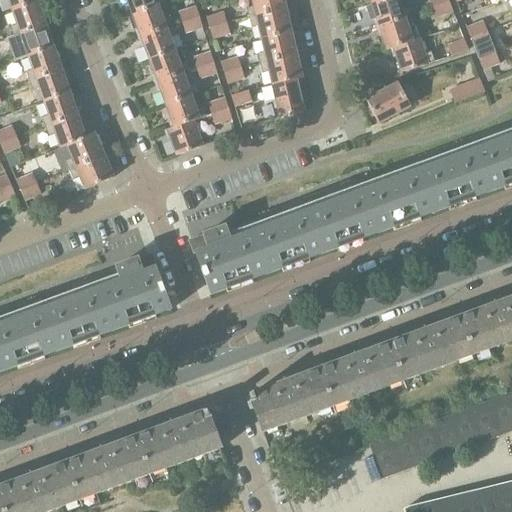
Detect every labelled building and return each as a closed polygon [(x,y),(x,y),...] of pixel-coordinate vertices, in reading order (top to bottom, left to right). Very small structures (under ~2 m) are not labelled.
[(0,0),(0,1),(2,0),(7,0),(11,11),(36,3),(35,0),(0,0)] [(126,0),(132,15),(157,6),(154,0),(126,0)] [(246,8),(248,18),(288,9),(287,8),(284,8),(282,0),(251,0),(253,7),(246,8)] [(384,0),(371,5),(378,26),(375,27),(375,28),(410,17),(407,7),(400,9),(397,0),(384,0)] [(448,1),(431,8),(435,18),(452,12),(448,1)] [(9,27),(12,36),(47,24),(47,23),(44,24),(36,3),(11,11),(16,24),(9,27)] [(137,37),(137,39),(172,26),(169,17),(162,19),(157,6),(132,15),(140,36),(137,37)] [(178,12),(181,23),(198,18),(195,7),(178,12)] [(288,9),(248,18),(250,28),(257,26),(260,39),(290,33),(285,12),(288,11),(288,9)] [(205,18),(209,29),(226,23),(222,13),(205,18)] [(410,17),(375,28),(376,30),(379,29),(386,51),(393,49),(392,48),(411,42),(411,41),(407,29),(413,26),(410,17)] [(198,18),(181,23),(185,34),(202,28),(198,18)] [(466,28),(470,39),(486,32),(482,22),(466,28)] [(209,29),(212,39),(229,34),(226,23),(209,29)] [(23,43),(27,56),(52,48),(45,27),(48,26),(47,24),(12,36),(16,46),(23,43)] [(141,39),(149,60),(173,51),(168,38),(175,36),(172,26),(137,39),(138,41),(141,39)] [(491,42),(486,32),(470,39),(474,49),(491,42)] [(256,54),(259,64),(298,55),(298,53),(295,54),(290,33),(260,39),(264,52),(256,54)] [(392,48),(393,49),(400,73),(426,64),(433,62),(430,53),(423,55),(418,39),(411,41),(411,42),(392,48)] [(467,50),(463,39),(446,46),(451,57),(467,50)] [(474,49),(478,60),(495,53),(491,42),(474,49)] [(25,72),(28,82),(63,70),(63,68),(60,69),(52,48),(27,56),(32,70),(25,72)] [(153,82),(154,84),(188,71),(185,62),(178,64),(173,51),(149,60),(156,81),(153,82)] [(192,58),(196,69),(213,63),(209,53),(192,58)] [(478,60),(483,71),(499,64),(495,53),(478,60)] [(298,55),(259,64),(261,74),(268,72),(271,86),(295,80),(295,81),(301,79),(296,57),(299,57),(298,55)] [(220,63),(223,74),(240,68),(237,58),(220,63)] [(213,63),(196,69),(199,79),(216,74),(213,63)] [(223,74),(226,84),(243,79),(240,68),(223,74)] [(39,89),(43,102),(68,93),(61,72),(64,71),(63,70),(28,82),(32,91),(39,89)] [(157,85),(165,105),(190,96),(185,83),(192,81),(188,71),(154,84),(154,86),(157,85)] [(481,86),(479,79),(449,91),(454,104),(484,92),(481,86)] [(302,113),(295,81),(295,80),(271,86),(274,96),(271,97),(271,99),(274,98),(279,118),(302,113)] [(384,91),(365,101),(378,124),(409,107),(397,84),(387,90),(385,87),(382,88),(384,91)] [(230,96),(234,107),(251,102),(247,91),(230,96)] [(41,117),(44,127),(79,115),(79,113),(76,114),(68,93),(43,102),(48,115),(41,117)] [(165,105),(173,127),(173,128),(192,121),(192,122),(198,120),(198,119),(205,116),(202,107),(195,110),(190,96),(165,105)] [(207,104),(210,115),(227,109),(224,99),(207,104)] [(227,109),(210,115),(214,125),(231,120),(227,109)] [(79,115),(44,127),(48,136),(55,134),(60,149),(66,147),(65,146),(84,138),(77,117),(80,116),(79,115)] [(176,156),(201,147),(192,122),(192,121),(173,128),(173,127),(166,130),(176,156)] [(511,121),(468,138),(489,193),(503,187),(511,184),(511,121)] [(0,131),(0,143),(15,137),(11,126),(0,131)] [(64,161),(68,171),(106,155),(105,153),(102,154),(93,134),(84,138),(65,146),(66,147),(71,158),(64,161)] [(0,143),(0,146),(3,154),(20,147),(15,137),(0,143)] [(468,138),(413,158),(433,213),(447,208),(448,208),(457,204),(465,202),(475,198),(489,193),(468,138)] [(106,155),(68,171),(72,180),(79,177),(84,190),(112,178),(103,158),(106,156),(106,155)] [(403,162),(358,179),(377,234),(392,228),(402,225),(409,222),(419,218),(433,213),(413,158),(403,162)] [(15,181),(20,191),(36,184),(31,174),(15,181)] [(0,177),(0,189),(10,185),(5,175),(0,177)] [(358,179),(302,200),(322,254),(336,249),(346,245),(353,243),(364,239),(377,234),(358,179)] [(20,191),(24,201),(40,194),(36,184),(20,191)] [(10,185),(0,189),(0,201),(14,196),(10,185)] [(203,236),(192,240),(197,253),(195,254),(210,295),(210,296),(225,290),(253,280),(267,275),(281,270),(291,266),(298,263),(308,259),(322,254),(302,200),(247,220),(245,221),(224,228),(215,231),(203,236)] [(116,268),(94,276),(114,331),(127,326),(155,316),(170,310),(154,268),(152,269),(148,256),(136,260),(124,264),(124,265),(115,268),(116,268)] [(94,276),(38,296),(58,351),(72,347),(82,343),(89,340),(114,331),(94,276)] [(32,299),(0,310),(0,363),(3,372),(16,367),(26,363),(33,361),(44,357),(58,351),(38,296),(32,299)] [(511,298),(457,319),(471,357),(511,341),(511,298)] [(471,357),(457,319),(387,344),(401,382),(471,357)] [(387,344),(317,370),(331,408),(401,382),(387,344)] [(331,408),(317,370),(248,396),(261,434),(262,434),(331,408)] [(511,391),(368,444),(381,479),(511,430),(511,391)] [(205,411),(135,437),(149,475),(219,449),(205,411)] [(135,437),(64,463),(79,502),(149,475),(135,437)] [(0,487),(0,504),(2,511),(50,511),(79,502),(64,463),(0,487)] [(407,508),(403,509),(403,511),(511,511),(511,481),(407,507),(407,508)]
